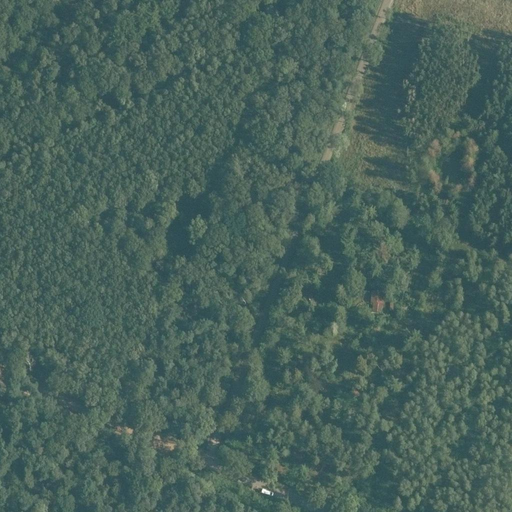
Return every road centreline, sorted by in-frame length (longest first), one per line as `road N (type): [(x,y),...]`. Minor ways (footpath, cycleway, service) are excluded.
road 1 (unclassified): [(341,511),(193,446),(375,0)]
road 2 (track): [(193,446),(0,364)]
